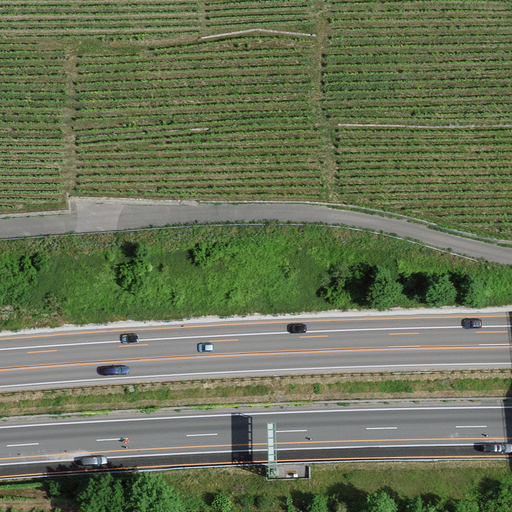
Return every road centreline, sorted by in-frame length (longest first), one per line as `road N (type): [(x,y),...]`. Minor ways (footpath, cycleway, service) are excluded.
road 1 (unclassified): [(0,222),(114,210),(348,216),(511,256)]
road 2 (motorway): [(511,343),(0,366)]
road 3 (motorway): [(0,446),(511,426)]
